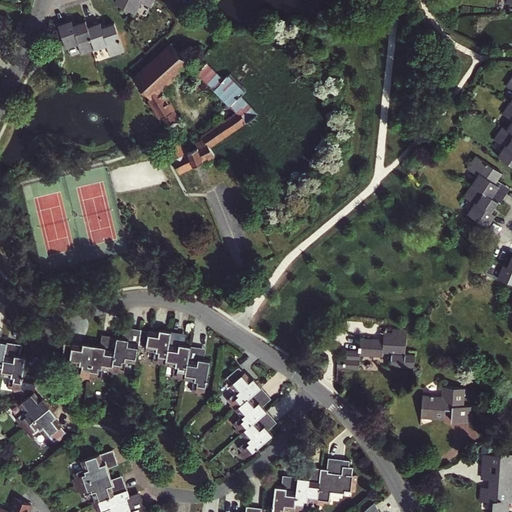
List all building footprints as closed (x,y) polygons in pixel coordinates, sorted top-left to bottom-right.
[(153,8),(157,0),(118,0),(118,1),(139,13),(144,3),(153,8)] [(0,32),(5,34),(11,18),(0,13),(0,32)] [(84,53),(94,50),(99,49),(91,25),(90,20),(77,24),(76,19),(62,24),(69,46),(81,43),(84,53)] [(91,25),(99,49),(110,45),(114,56),(128,52),(119,24),(107,28),(104,21),(91,25)] [(149,98),(147,101),(159,120),(161,119),(167,127),(177,120),(158,90),(187,63),(170,45),(132,80),(149,98)] [(222,78),(206,61),(197,70),(236,112),(244,124),(257,115),(240,98),(246,92),(238,84),(236,86),(226,75),(222,78)] [(244,124),(236,112),(212,129),(202,136),(205,142),(187,152),(180,141),(166,149),(179,174),(214,154),(211,147),(244,124)] [(511,133),(509,131),(507,130),(505,129),(496,141),(507,148),(501,157),(511,164),(511,133)] [(497,184),(499,182),(504,174),(478,156),(469,169),(479,176),(474,185),(500,203),(503,204),(508,196),(499,190),(501,187),(497,184)] [(508,196),(511,190),(499,182),(497,184),(501,187),(499,190),(508,196)] [(469,214),(490,228),(491,226),(498,216),(494,213),(500,203),(474,185),(465,198),(475,205),(469,214)] [(511,259),(510,263),(495,257),(489,270),(511,280),(511,259)] [(135,337),(137,327),(131,325),(129,336),(135,337)] [(2,327),(0,327),(0,371),(1,371),(0,375),(5,376),(6,374),(12,341),(7,340),(0,339),(2,327)] [(9,329),(2,327),(0,339),(7,340),(9,329)] [(123,335),(117,369),(116,372),(122,373),(123,368),(129,369),(131,359),(140,361),(143,347),(147,329),(137,327),(135,337),(129,336),(123,335)] [(168,331),(163,331),(154,329),(154,330),(147,329),(143,347),(147,348),(148,345),(151,345),(150,348),(160,350),(158,360),(163,361),(163,365),(169,367),(170,364),(176,331),(168,329),(168,331)] [(376,356),(385,356),(385,354),(394,355),(394,367),(417,368),(418,355),(409,355),(410,330),(395,330),(395,334),(387,333),(387,337),(388,337),(388,340),(386,340),(375,339),(375,341),(366,341),(366,339),(363,339),(363,346),(362,346),(363,353),(348,352),(347,361),(340,361),(340,369),(362,370),(362,357),(376,358),(376,356)] [(188,382),(189,378),(195,345),(188,344),(183,343),(185,332),(176,331),(170,364),(179,365),(177,374),(183,375),(182,380),(188,382)] [(112,344),(114,333),(108,332),(105,343),(112,344)] [(100,342),(100,343),(93,378),(99,379),(100,375),(106,376),(108,367),(117,369),(123,335),(114,333),(112,344),(105,343),(100,342)] [(27,380),(31,355),(26,354),(20,353),(22,342),(12,341),(6,374),(15,376),(14,385),(20,386),(19,390),(25,391),(27,380)] [(91,344),(87,343),(77,341),(77,342),(70,341),(66,359),(71,360),(71,357),(74,357),(74,360),(83,362),(81,372),(87,373),(87,377),(93,378),(100,343),(92,341),(91,344)] [(195,345),(189,378),(198,380),(196,390),(203,391),(202,396),(208,397),(215,360),(208,359),(202,358),(205,347),(195,345)] [(202,358),(208,359),(211,348),(205,347),(202,358)] [(257,386),(254,382),(249,376),(248,376),(243,370),(228,381),(232,386),(234,383),(236,386),(234,388),(239,395),(232,401),(236,407),(232,409),(236,414),(239,412),(265,391),(259,384),(257,386)] [(27,380),(25,391),(29,397),(32,395),(34,398),(24,405),(29,413),(22,419),(26,424),(22,426),(25,431),(54,408),(50,403),(48,405),(45,401),(39,393),(41,383),(27,380)] [(271,398),(265,391),(239,412),(244,419),(237,425),(241,430),(238,433),(241,438),(244,435),(270,414),(266,409),(262,404),(271,398)] [(436,425),(437,419),(437,414),(444,415),(444,420),(443,428),(462,429),(463,413),(455,412),(456,394),(436,393),(435,403),(415,401),(413,421),(422,422),(422,424),(436,425)] [(275,402),(271,398),(262,404),(266,409),(275,402)] [(70,435),(60,420),(57,417),(59,415),(54,408),(25,431),(29,436),(33,433),(37,438),(45,432),(50,440),(53,438),(55,440),(52,442),(55,446),(70,435)] [(270,414),(244,435),(250,443),(243,449),(247,454),(243,457),(247,461),(275,438),(272,433),(268,428),(276,421),(270,414)] [(268,428),(272,433),(280,426),(276,421),(268,428)] [(120,460),(117,449),(85,460),(89,470),(79,473),(81,479),(77,481),(79,487),(114,476),(112,469),(110,464),(120,460)] [(504,454),(487,452),(486,464),(495,464),(500,465),(500,471),(500,477),(497,477),(496,486),(485,485),(484,498),(496,499),(494,511),(509,511),(511,501),(511,452),(504,452),(504,454)] [(122,466),(120,460),(110,464),(112,469),(122,466)] [(350,463),(336,461),(334,472),(328,471),(321,470),(317,504),(317,507),(324,508),(325,503),(331,504),(332,495),(345,497),(346,493),(355,494),(358,477),(353,477),(354,469),(349,469),(350,463)] [(495,470),(495,464),(486,464),(485,476),(497,477),(500,477),(500,471),(495,470)] [(312,481),(313,470),(307,469),(305,480),(312,481)] [(305,480),(299,479),(295,511),(301,511),(303,511),(307,511),(309,503),(317,504),(321,470),(313,470),(312,481),(305,480)] [(116,481),(114,476),(79,487),(81,493),(85,491),(87,497),(96,494),(99,503),(131,492),(128,484),(118,487),(116,481)] [(118,487),(128,484),(126,478),(116,481),(118,487)] [(288,489),(282,488),(276,488),(273,511),(285,511),(286,511),(290,511),(295,511),(299,479),(289,478),(288,489)] [(133,498),(131,492),(99,503),(96,504),(98,510),(103,508),(104,511),(112,511),(114,511),(149,511),(145,501),(135,504),(133,498)] [(0,511),(27,511),(32,501),(14,494),(10,504),(12,504),(11,508),(9,511),(8,511),(5,511),(5,510),(0,508),(0,511)] [(135,504),(145,501),(143,495),(133,498),(135,504)]
